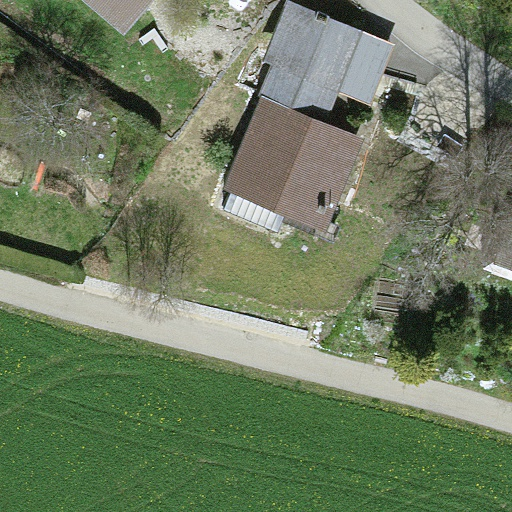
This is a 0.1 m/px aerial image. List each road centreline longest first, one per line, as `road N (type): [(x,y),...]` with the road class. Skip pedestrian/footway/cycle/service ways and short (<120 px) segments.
road 1 (residential): [(511,420),(0,285)]
road 2 (residential): [(511,94),(454,61),(384,0)]
